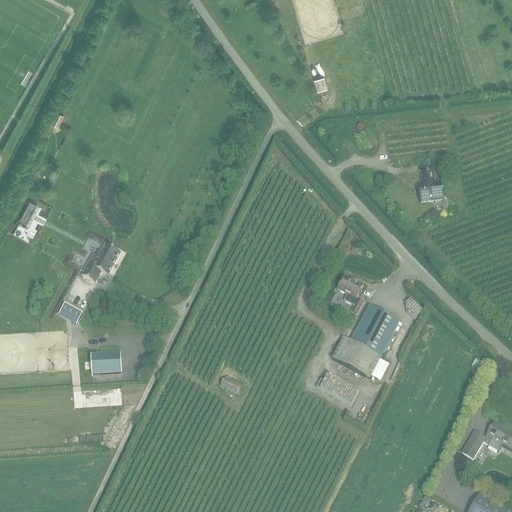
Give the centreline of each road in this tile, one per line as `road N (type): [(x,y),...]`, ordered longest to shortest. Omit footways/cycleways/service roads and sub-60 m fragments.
road 1 (unclassified): [(278,116),(88,511)]
road 2 (unclassified): [(511,356),(424,277),(278,116)]
road 3 (unclassified): [(278,116),(196,0)]
